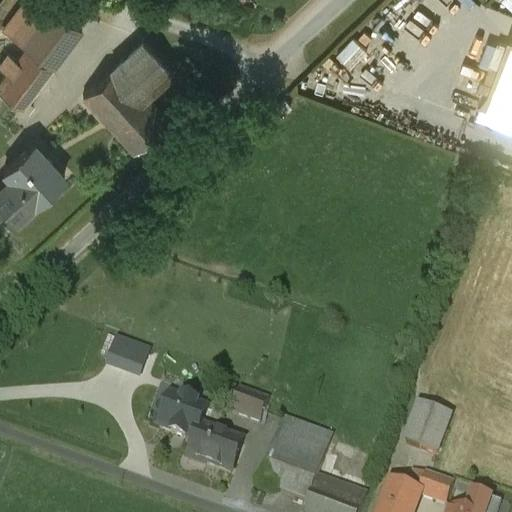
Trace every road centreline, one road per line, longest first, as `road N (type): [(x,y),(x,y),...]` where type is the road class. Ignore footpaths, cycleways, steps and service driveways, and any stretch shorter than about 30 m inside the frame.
road 1 (unclassified): [(0,317),(342,0)]
road 2 (unclassified): [(228,511),(0,426)]
